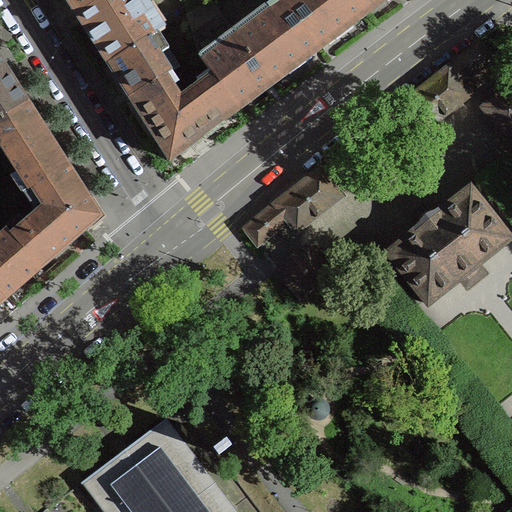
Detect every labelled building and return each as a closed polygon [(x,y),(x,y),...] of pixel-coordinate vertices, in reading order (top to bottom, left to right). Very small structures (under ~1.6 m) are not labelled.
[(68,0),(78,14),(99,0),(68,0)] [(98,47),(109,63),(156,33),(141,9),(149,4),(146,0),(99,0),(78,14),(88,30),(86,31),(96,48),(98,47)] [(304,60),(320,49),(285,1),(283,0),(274,0),(267,5),(270,10),(252,24),(254,27),(240,38),(273,83),(288,72),(289,74),(306,62),(304,60)] [(367,14),(356,0),(286,0),(285,1),(320,49),(335,37),(336,39),(352,27),(351,26),(367,14)] [(356,0),(367,14),(385,0),(356,0)] [(273,83),(240,38),(219,10),(192,31),(198,54),(214,75),(239,109),(273,83)] [(168,49),(157,32),(156,33),(109,63),(130,97),(164,75),(170,71),(160,54),(168,49)] [(479,41),(399,103),(423,134),(473,96),(464,84),(494,59),(479,41)] [(0,59),(0,119),(27,102),(0,59)] [(179,98),(164,75),(130,97),(170,159),(203,135),(205,138),(224,124),(222,121),(239,109),(214,75),(189,94),(188,92),(179,98)] [(511,133),(511,82),(478,107),(504,140),(507,138),(511,133)] [(27,102),(0,119),(0,143),(29,189),(32,187),(67,165),(27,102)] [(67,165),(32,187),(44,206),(12,235),(40,268),(100,216),(67,165)] [(346,197),(322,166),(239,230),(260,259),(267,254),(262,248),(287,228),(294,237),(300,233),(346,197)] [(430,313),(511,243),(511,230),(475,187),(472,184),(424,225),(383,260),(392,270),(430,313)] [(12,235),(8,230),(0,236),(0,292),(5,298),(40,268),(12,235)] [(277,269),(274,272),(300,303),(334,275),(309,244),(277,269)] [(239,511),(167,417),(82,481),(105,511),(239,511)]
